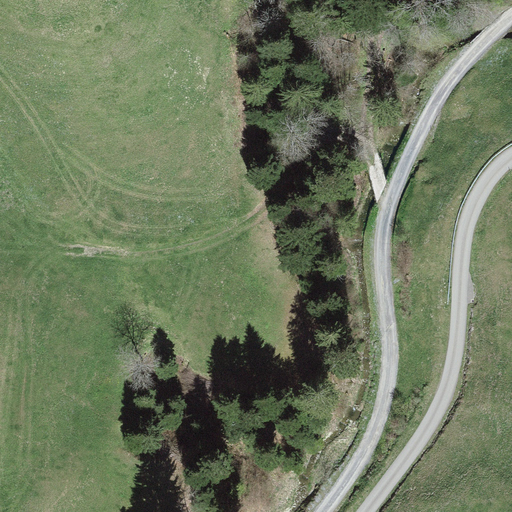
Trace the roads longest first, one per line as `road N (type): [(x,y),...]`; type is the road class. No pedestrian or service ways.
road 1 (unclassified): [(321,511),(371,434),(386,388),(377,258),(385,210),(439,95),(511,15)]
road 2 (track): [(385,210),(364,147),(335,134),(246,225),(207,244),(142,252),(58,243)]
road 3 (track): [(365,511),(441,403),(469,216),(494,168),(511,155)]
